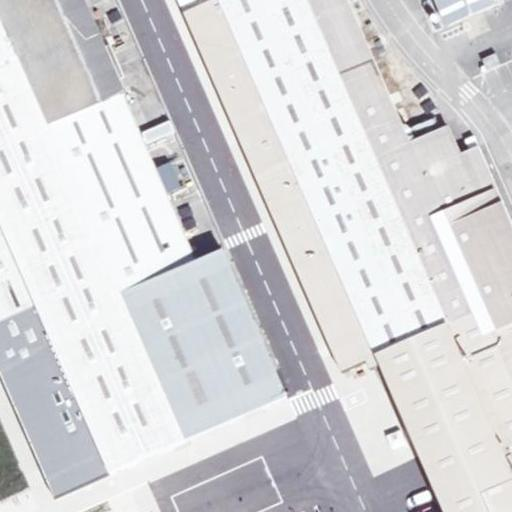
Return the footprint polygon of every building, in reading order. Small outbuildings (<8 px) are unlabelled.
[(112,0),(0,0),(0,372),(56,499),(284,399),(219,253),(194,264),(121,97),(124,96),(110,64),(136,53),(112,0)] [(511,511),(511,279),(483,213),(478,202),(496,194),(476,148),(459,155),(447,128),(409,144),(346,0),(180,0),(342,373),(365,363),(369,371),(381,366),(444,511),(511,511)] [(435,0),(447,26),(494,6),(491,0),(435,0)] [(146,138),(152,150),(178,138),(172,125),(146,138)] [(172,164),(161,168),(169,189),(180,184),(172,164)] [(500,205),(496,194),(478,202),(483,213),(500,205)] [(235,511),(225,484),(151,511),(235,511)]
